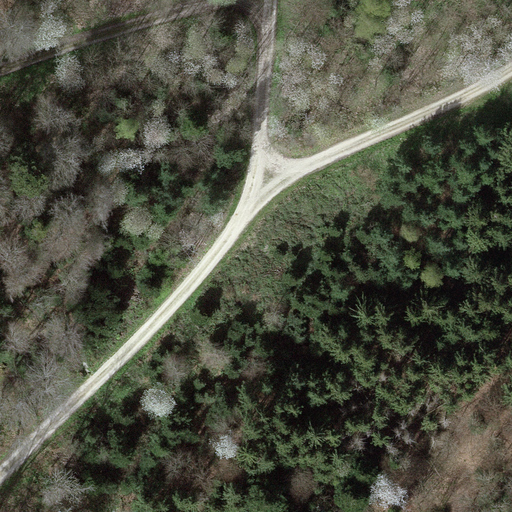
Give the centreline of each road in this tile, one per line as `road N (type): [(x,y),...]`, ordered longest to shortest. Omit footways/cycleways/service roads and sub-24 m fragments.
road 1 (track): [(0,478),(162,319),(219,248),(256,183)]
road 2 (track): [(256,183),(447,108),(511,73)]
road 3 (track): [(215,0),(0,73)]
road 4 (track): [(256,183),(271,0)]
